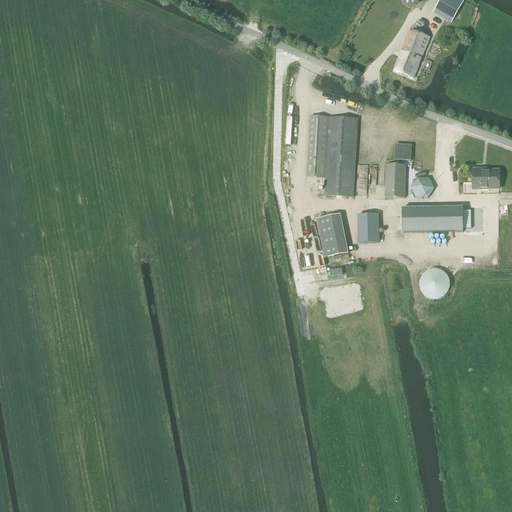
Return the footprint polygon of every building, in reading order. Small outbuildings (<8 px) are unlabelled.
[(419,4),(419,0),(400,0),(401,5),(410,10),(419,4)] [(460,8),(463,2),(459,0),(441,0),(436,8),(448,15),(445,20),(451,23),(460,8)] [(414,80),(430,38),(412,32),(409,32),(394,72),(414,80)] [(358,121),(329,119),(310,118),(307,178),(326,179),(325,197),(353,199),(358,121)] [(405,160),(412,160),(412,148),(397,147),(396,159),(403,160),(402,162),(405,162),(405,160)] [(405,200),(406,167),(387,166),(386,199),(405,200)] [(486,174),(483,174),(483,171),(473,171),(473,191),(499,190),(499,172),(486,173),(486,174)] [(429,179),(417,179),(411,189),(416,199),(428,200),(434,190),(429,179)] [(403,235),(463,233),(463,209),(403,210),(403,235)] [(316,220),(323,260),(348,255),(340,216),(316,220)] [(359,245),(379,244),(378,216),(358,217),(359,245)] [(451,288),(451,285),(451,282),(450,279),(449,276),(447,274),(444,272),(441,271),(438,270),(435,269),(432,270),(429,271),(427,272),(424,275),(422,277),(421,280),(420,283),(420,286),(421,289),(422,292),(424,295),(426,297),(429,298),(431,300),(435,300),(438,300),(441,299),(444,298),(446,296),(448,294),(450,291),(451,288)]
